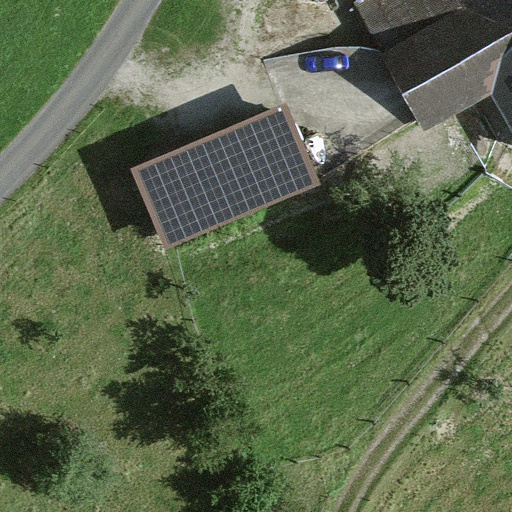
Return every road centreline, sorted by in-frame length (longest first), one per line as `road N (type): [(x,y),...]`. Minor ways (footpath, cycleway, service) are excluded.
road 1 (track): [(342,511),(399,426),(511,298)]
road 2 (unclassified): [(0,182),(143,0)]
